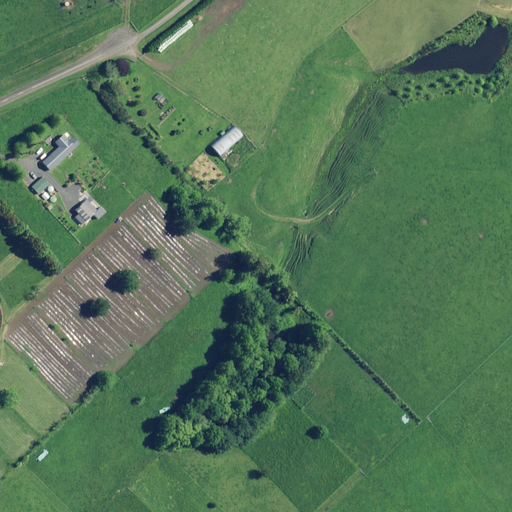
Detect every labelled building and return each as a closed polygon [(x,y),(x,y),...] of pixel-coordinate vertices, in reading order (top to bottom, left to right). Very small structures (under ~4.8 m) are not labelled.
[(241,136),(233,127),(210,146),(218,156),(241,136)] [(78,144),(66,131),(54,142),(58,147),(41,162),(49,171),(78,144)] [(242,159),(238,154),(234,158),(231,155),(223,161),(230,169),(242,159)] [(49,185),(42,177),(31,187),(38,194),(49,185)] [(96,211),(85,200),(74,210),(78,214),(74,217),(81,225),(96,211)]
